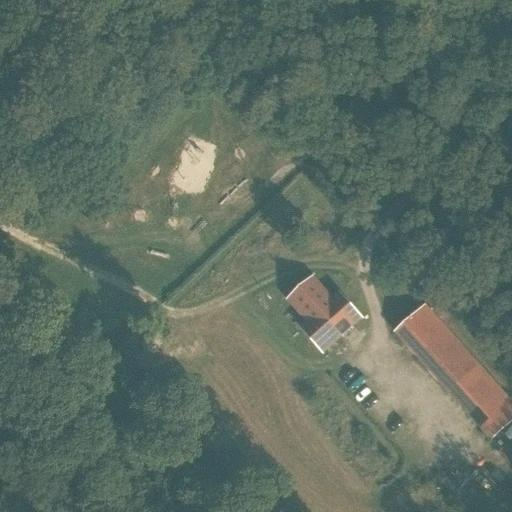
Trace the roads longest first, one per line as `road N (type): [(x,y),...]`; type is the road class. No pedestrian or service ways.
road 1 (track): [(0,225),(176,315),(297,266),(361,267)]
road 2 (track): [(241,292),(306,365),(368,348)]
road 3 (track): [(0,97),(106,0)]
